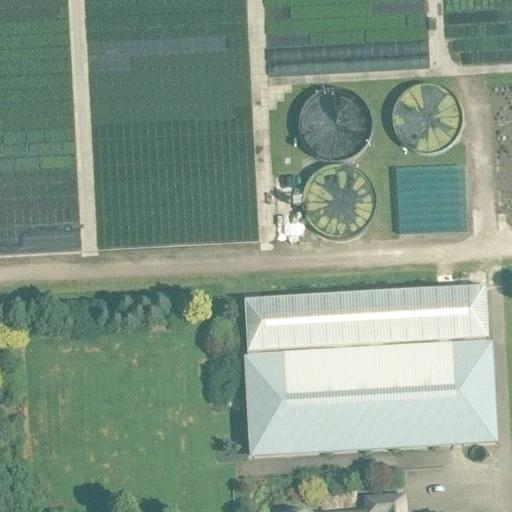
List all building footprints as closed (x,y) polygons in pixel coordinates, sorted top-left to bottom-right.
[(405,146),(460,144),(459,91),(403,93),(405,146)] [(368,133),(368,126),(365,119),(361,111),(357,106),(351,101),(344,98),(336,96),(332,96),(326,96),(319,98),(312,101),(305,106),(301,111),(297,119),(295,125),(294,132),(295,139),(297,147),(299,152),(305,159),(310,164),(316,167),(323,169),(329,170),(337,169),(344,167),(352,164),(357,159),(362,154),(365,148),(367,141),(368,133)] [(377,210),(377,209),(376,203),(374,196),(372,190),(367,184),(363,180),(356,176),(349,173),(342,172),(335,172),(327,174),(320,177),(314,182),(310,187),(306,194),(304,201),(303,208),(303,214),(305,222),(308,228),(312,233),(317,238),(324,242),(331,245),(337,246),(345,245),(353,243),(360,240),(365,236),(369,231),(373,224),(376,217),(377,210)] [(246,304),(253,439),(254,458),(495,444),(486,290),(246,304)] [(404,511),(404,498),(366,500),(366,511),(404,511)]
